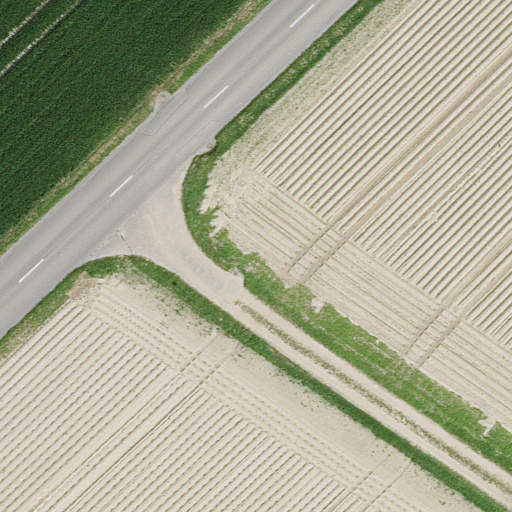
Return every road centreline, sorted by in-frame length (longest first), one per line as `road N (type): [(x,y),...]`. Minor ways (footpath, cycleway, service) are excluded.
road 1 (track): [(98,210),(511,491)]
road 2 (tertiary): [(0,303),(321,0)]
